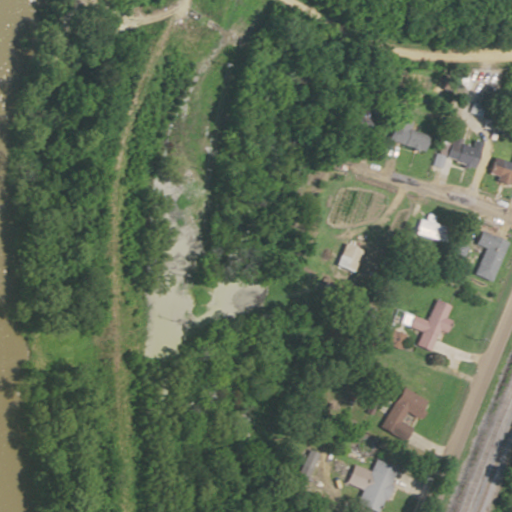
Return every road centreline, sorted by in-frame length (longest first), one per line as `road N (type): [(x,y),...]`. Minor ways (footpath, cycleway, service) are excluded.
road 1 (residential): [(511,218),(400,184),(328,341)]
road 2 (residential): [(283,0),(402,54),(511,55)]
road 3 (tertiary): [(427,511),(511,309)]
